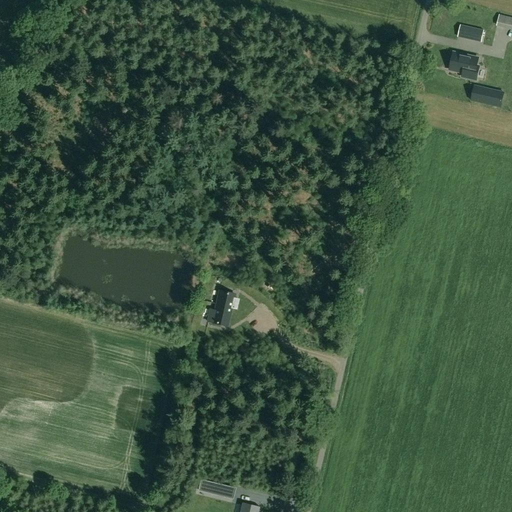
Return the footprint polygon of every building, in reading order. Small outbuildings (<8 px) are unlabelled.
[(458,36),(481,41),(484,30),(461,25),(458,36)] [(499,46),(501,38),(495,36),(492,44),(499,46)] [(463,73),(463,77),(476,80),(479,66),(477,65),(478,58),(454,52),(450,70),(463,73)] [(476,84),(472,98),(501,105),(505,91),(476,84)] [(235,295),(219,291),(215,310),(210,309),(207,322),(227,327),(231,308),(236,309),(238,299),(234,298),(235,295)] [(140,413),(134,412),(134,419),(142,419),(142,425),(156,425),(156,411),(140,411),(140,413)] [(235,488),(201,480),(198,490),(218,495),(218,496),(226,498),(226,497),(233,498),(235,488)]
